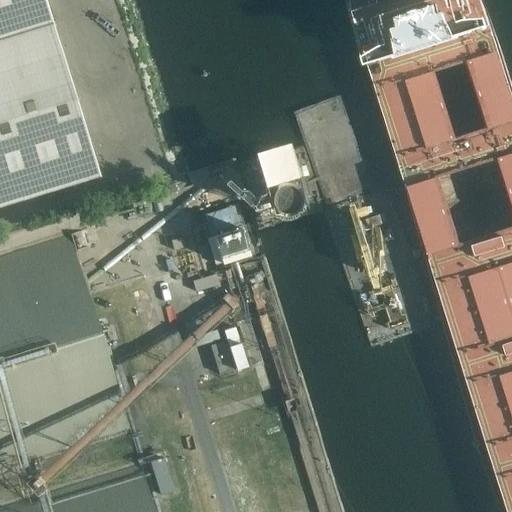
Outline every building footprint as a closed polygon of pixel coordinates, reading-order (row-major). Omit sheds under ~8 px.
[(0,0),(0,205),(98,175),(44,0),(0,0)] [(0,468),(129,428),(118,393),(69,236),(0,257),(0,468)] [(199,342),(185,292),(175,295),(190,344),(199,342)] [(231,370),(222,342),(210,346),(219,374),(231,370)] [(173,490),(163,458),(150,462),(160,495),(173,490)] [(0,511),(154,511),(140,465),(0,508),(0,511)]
